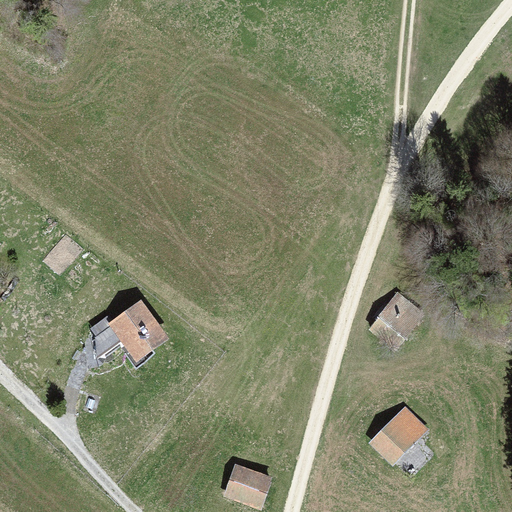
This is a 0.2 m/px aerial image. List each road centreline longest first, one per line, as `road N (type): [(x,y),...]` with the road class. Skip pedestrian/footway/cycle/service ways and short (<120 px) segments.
road 1 (track): [(511,7),(400,160),(311,417),(291,511)]
road 2 (track): [(0,370),(133,511)]
road 3 (track): [(411,0),(400,160)]
